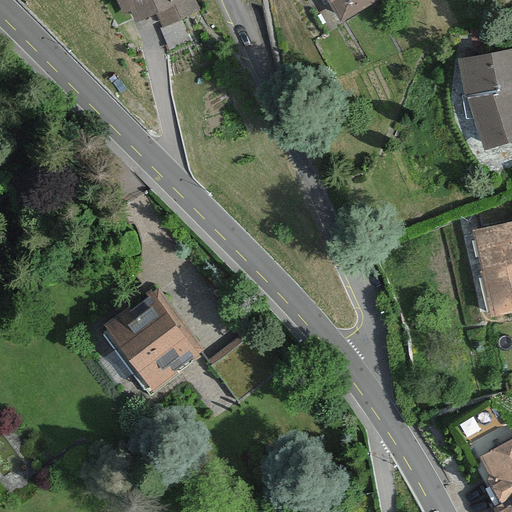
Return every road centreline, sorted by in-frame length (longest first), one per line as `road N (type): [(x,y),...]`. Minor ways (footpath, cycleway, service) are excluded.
road 1 (tertiary): [(0,4),(303,306),(369,390)]
road 2 (residential): [(229,0),(363,294),(371,319),(369,390)]
road 3 (tertiary): [(369,390),(441,511)]
road 4 (residential): [(369,390),(389,511)]
